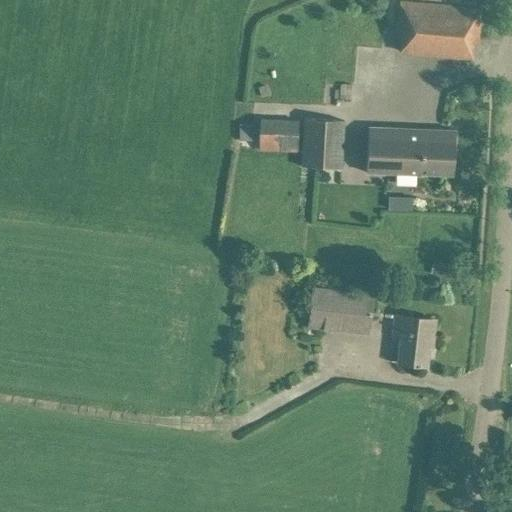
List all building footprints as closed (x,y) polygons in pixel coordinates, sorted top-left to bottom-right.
[(403,52),(471,57),(472,44),(478,44),(481,9),(400,2),(397,38),(404,39),(403,52)] [(304,118),(301,166),(341,169),(344,120),(304,118)] [(260,119),(259,149),(297,151),(299,121),(260,119)] [(368,126),(366,169),(453,175),(455,131),(368,126)] [(405,203),(425,202),(424,189),(405,190),(405,203)] [(373,295),(312,288),(307,327),(369,334),(373,295)] [(419,365),(427,366),(429,347),(428,347),(428,341),(433,341),(435,320),(394,315),(393,324),(401,325),(397,362),(416,364),(416,366),(419,366),(419,365)]
